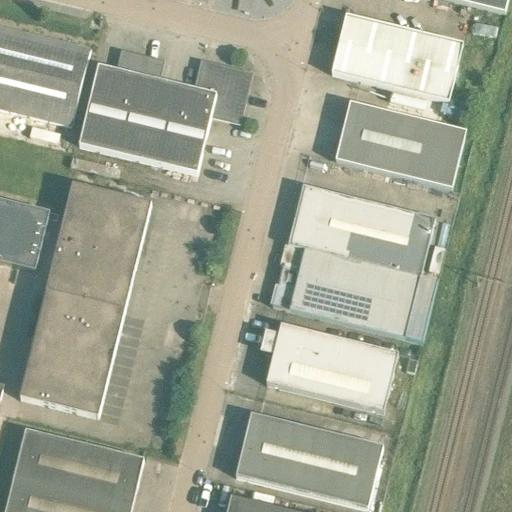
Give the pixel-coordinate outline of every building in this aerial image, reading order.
[(465,47),(346,18),(332,77),(450,106),(465,47)] [(0,112),(72,130),(92,53),(0,30),(0,112)] [(118,74),(98,69),(79,149),(119,158),(138,79),(158,83),(163,64),(123,55),(118,74)] [(177,88),(158,168),(197,177),(212,119),(239,125),(251,77),(202,65),(196,93),(177,88)] [(138,79),(119,158),(158,168),(177,88),(158,83),(138,79)] [(467,134),(350,106),(336,164),(452,193),(467,134)] [(75,188),(62,239),(61,245),(21,401),(98,421),(125,314),(152,207),(75,188)] [(305,190),(275,310),(406,342),(422,346),(436,290),(420,286),(435,223),(305,190)] [(45,241),(47,235),(51,216),(0,203),(0,265),(37,275),(45,241)] [(386,417),(400,359),(284,330),(281,338),(274,337),(269,359),(276,360),(269,388),(386,417)] [(251,418),(236,480),(363,511),(368,511),(383,451),(251,418)] [(132,511),(133,507),(74,493),(85,449),(25,434),(6,511),(132,511)] [(133,507),(144,463),(85,449),(74,493),(133,507)] [(279,511),(236,501),(231,500),(228,511),(279,511)]
